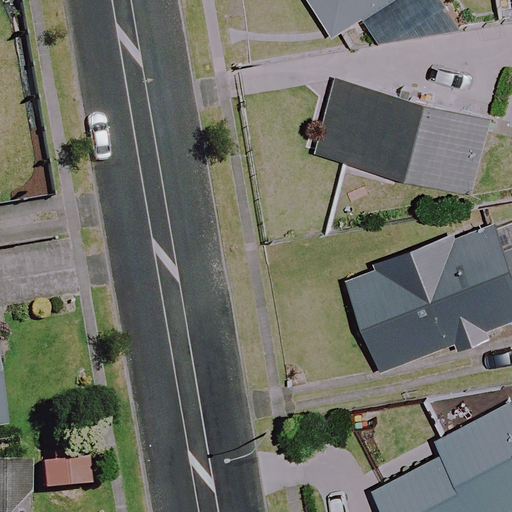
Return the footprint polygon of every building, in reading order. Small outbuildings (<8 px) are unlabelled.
[(389,0),(318,0),(339,32),(389,0)] [(491,116),(336,77),(318,151),(473,189),(491,116)] [(348,275),(384,368),(458,339),(463,350),(496,337),(492,326),(511,317),(511,216),(457,238),(455,232),(348,275)] [(511,395),(369,475),(389,511),(501,511),(511,506),(511,395)] [(0,511),(22,511),(22,465),(0,464),(0,511)]
